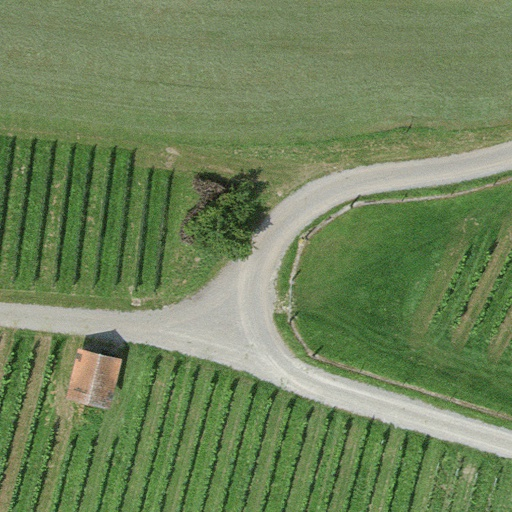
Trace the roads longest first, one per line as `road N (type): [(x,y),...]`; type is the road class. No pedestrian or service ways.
road 1 (track): [(511,445),(300,384),(267,353),(260,302),(279,247),(316,208),(368,186),(448,180),(511,164)]
road 2 (track): [(300,384),(208,350),(125,334),(0,326)]
road 3 (track): [(125,334),(177,330),(222,311),(279,247)]
